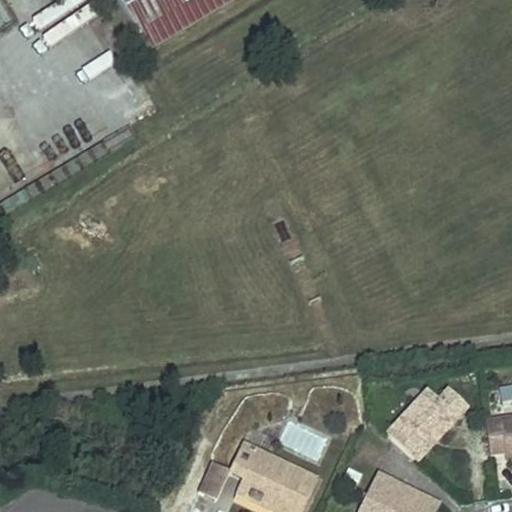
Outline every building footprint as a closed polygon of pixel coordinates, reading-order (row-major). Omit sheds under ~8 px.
[(113,0),(145,53),(235,0),(113,0)] [(441,404),(430,393),(387,437),(416,465),(468,410),(451,394),(441,404)] [(511,419),(484,423),(488,456),(502,454),(503,462),(511,460),(511,419)] [(310,511),(324,483),(248,446),(235,476),(247,482),(262,489),(259,496),(257,495),(254,500),(278,511),(310,511)] [(388,511),(408,511),(417,496),(378,475),(365,500),(388,511)] [(262,489),(247,482),(241,495),(254,500),(257,495),(259,496),(262,489)] [(437,511),(440,507),(417,496),(408,511),(388,511),(365,500),(358,511),(437,511)]
